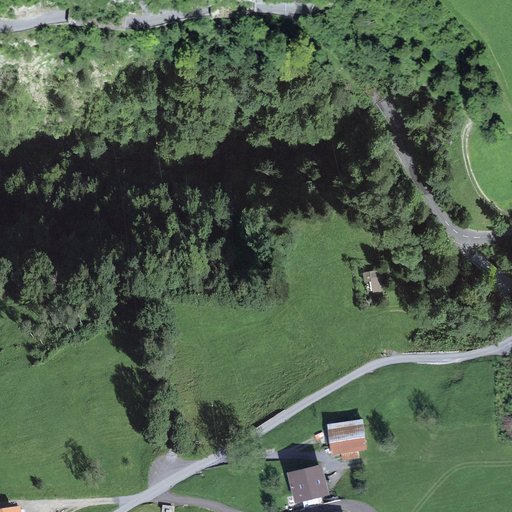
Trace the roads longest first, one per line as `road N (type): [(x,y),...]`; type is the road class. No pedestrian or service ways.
road 1 (unclassified): [(511,233),(463,236),(440,217),(380,99),(301,15),(257,6),(0,25)]
road 2 (track): [(120,511),(364,369),(481,352),(511,339)]
road 3 (track): [(511,131),(470,125),(465,135),(479,192),(511,218)]
road 4 (track): [(142,499),(0,506)]
road 5 (track): [(213,457),(304,457),(339,466)]
road 6 (track): [(441,0),(480,37),(511,103)]
